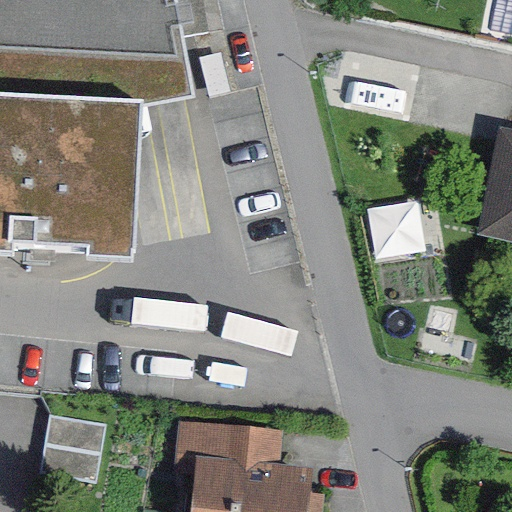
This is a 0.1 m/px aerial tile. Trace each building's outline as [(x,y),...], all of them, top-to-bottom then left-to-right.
[(0,0),(0,265),(137,272),(150,124),(195,115),(179,0),(0,0)] [(511,130),(506,130),(487,232),(511,236),(511,130)] [(425,183),(374,193),(384,246),(435,236),(425,183)] [(103,460),(110,406),(57,400),(51,453),(103,460)] [(298,435),(187,423),(182,472),(203,475),(199,511),(327,511),(331,478),(294,474),(298,435)]
